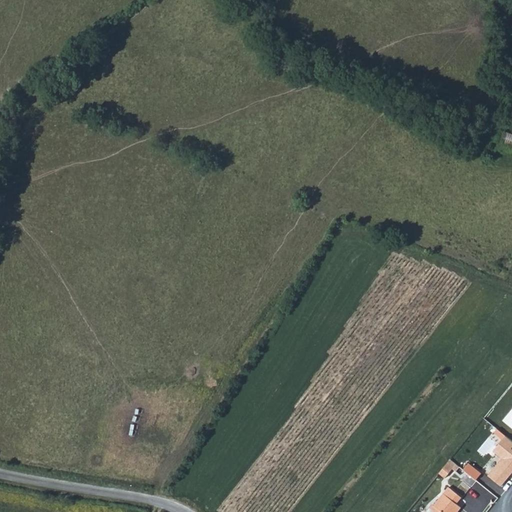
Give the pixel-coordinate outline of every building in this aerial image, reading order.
[(511,134),(506,132),(502,144),(511,147),(511,134)] [(511,475),(511,442),(507,438),(495,451),(503,458),(489,475),(503,486),(511,475)] [(450,460),(439,474),(445,478),(452,469),(456,472),(459,468),(450,460)] [(462,470),(475,481),(481,474),(467,463),(462,470)] [(458,511),(462,509),(457,505),(463,498),(450,488),(434,506),(440,511),(438,511),(458,511)]
